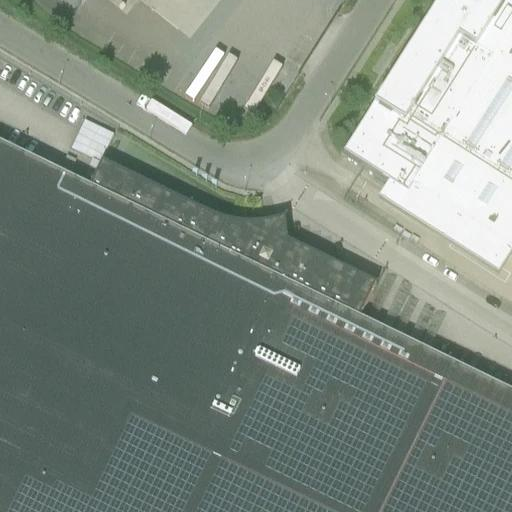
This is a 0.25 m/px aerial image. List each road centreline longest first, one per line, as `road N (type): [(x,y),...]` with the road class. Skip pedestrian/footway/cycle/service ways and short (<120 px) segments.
road 1 (unclassified): [(0,33),(201,153),(248,171),(269,162),(373,0)]
road 2 (unknown): [(285,140),(511,285)]
